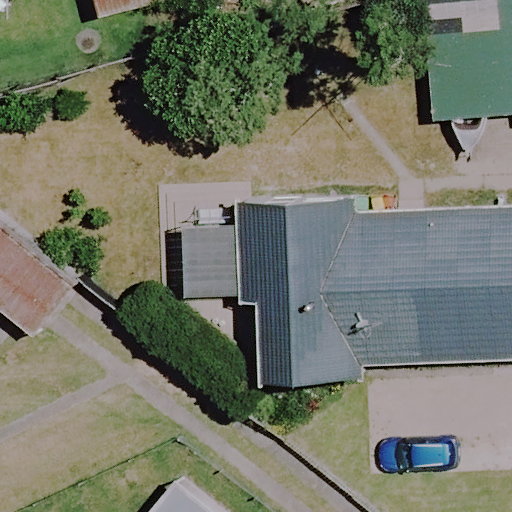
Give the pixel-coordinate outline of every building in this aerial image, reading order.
[(89,0),(97,26),(187,0),(89,0)] [(511,0),(403,0),(406,15),(424,130),(511,115),(511,0)] [(511,194),(234,216),(247,384),(511,362),(511,194)] [(0,222),(0,321),(25,342),(73,281),(0,222)] [(208,511),(172,481),(145,511),(208,511)]
